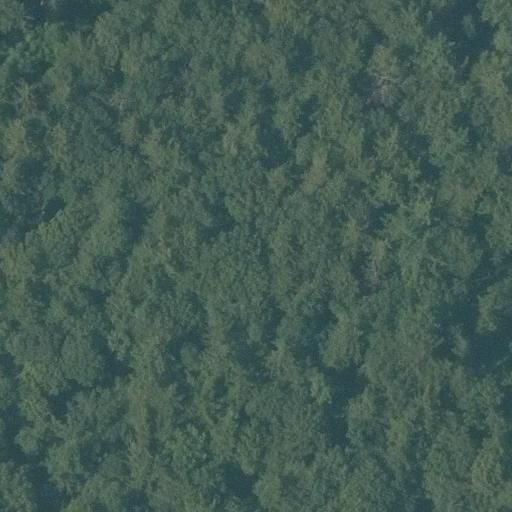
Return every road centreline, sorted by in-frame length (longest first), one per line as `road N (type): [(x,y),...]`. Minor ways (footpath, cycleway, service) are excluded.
road 1 (track): [(511,495),(327,497),(241,487),(96,439),(0,421)]
road 2 (track): [(163,0),(0,111)]
